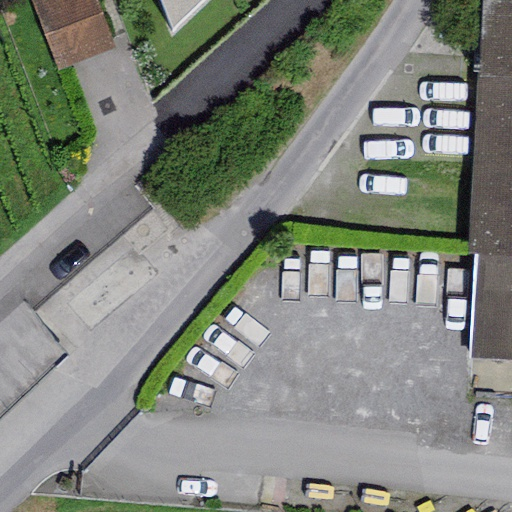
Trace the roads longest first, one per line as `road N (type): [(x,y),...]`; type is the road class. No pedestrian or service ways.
road 1 (unclassified): [(0,497),(300,173),(419,0)]
road 2 (residential): [(317,0),(0,283)]
